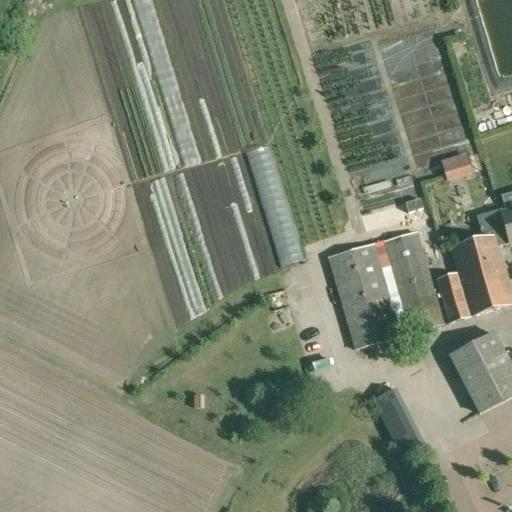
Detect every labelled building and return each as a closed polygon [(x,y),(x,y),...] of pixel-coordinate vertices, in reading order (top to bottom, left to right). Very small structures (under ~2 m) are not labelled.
[(449,169),(451,178),(479,172),(477,162),(449,169)] [(511,245),(511,210),(504,213),(503,209),(477,216),(483,236),(495,232),(496,236),(451,249),(458,274),(438,280),(451,323),(511,305),(511,292),(499,247),(511,244),(511,245)] [(443,326),(417,234),(385,243),(412,335),(443,326)] [(401,338),(374,245),(330,258),(357,350),(401,338)] [(311,272),(291,276),(293,286),(313,282),(311,272)] [(277,322),(296,319),(295,310),(276,313),(277,322)] [(511,367),(495,335),(451,357),(480,415),(511,398),(511,367)] [(405,427),(419,421),(415,409),(400,415),(405,427)]
